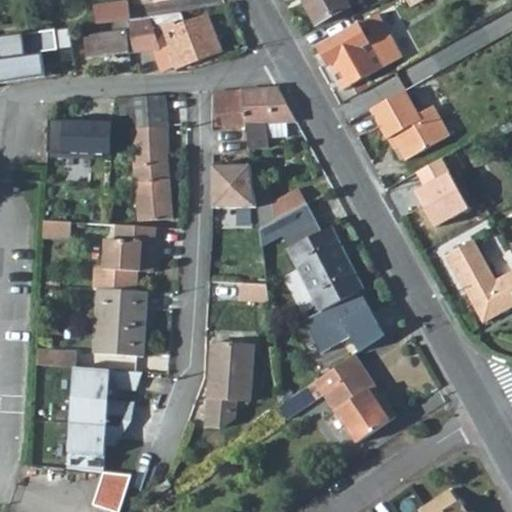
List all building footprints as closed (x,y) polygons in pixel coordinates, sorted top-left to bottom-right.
[(302,0),(316,24),(349,6),(345,0),(302,0)] [(131,20),(129,1),(95,5),(97,25),(131,20)] [(187,23),(183,13),(131,20),(132,30),(85,36),(88,59),(157,51),(164,71),(177,67),(178,69),(225,52),(210,15),(187,23)] [(340,89),(398,60),(374,15),(317,46),(340,89)] [(46,78),(43,53),(73,49),(71,28),(56,30),(0,37),(0,84),(38,78),(46,78)] [(278,86),(242,90),(247,125),(250,150),(269,148),(265,123),(297,121),(278,86)] [(433,103),(418,111),(406,89),(371,108),(388,138),(394,135),(406,157),(450,133),(433,103)] [(247,125),(242,90),(214,93),(215,127),(247,125)] [(166,107),(175,107),(174,95),(159,94),(121,98),(123,116),(133,116),(141,222),(174,220),(168,152),(170,150),(166,107)] [(51,122),(50,154),(100,155),(100,123),(51,122)] [(113,155),(114,123),(100,123),(100,155),(113,155)] [(251,161),(217,165),(218,192),(217,197),(216,208),(257,203),(255,188),(251,161)] [(255,188),(257,203),(260,229),(307,204),(298,187),(272,201),(270,186),(255,188)] [(321,313),(364,291),(332,228),(323,233),(307,204),(260,229),(262,247),(282,237),(289,250),(321,313)] [(75,223),(48,221),(47,238),(74,240),(75,223)] [(158,229),(119,226),(118,241),(108,240),(106,269),(97,268),(96,289),(104,290),(111,290),(138,292),(140,272),(155,273),(158,229)] [(445,258),(483,324),(511,307),(511,272),(494,283),(471,244),(445,258)] [(267,285),(242,283),(241,301),(270,303),(267,285)] [(111,290),(104,290),(99,355),(150,359),(155,294),(138,292),(111,290)] [(323,352),(352,337),(360,352),(386,335),(364,291),(321,313),(305,320),(323,352)] [(238,402),(252,402),(254,345),(215,343),(207,428),(222,429),(237,419),(238,402)] [(79,369),(81,354),(40,351),(40,353),(40,366),(63,367),(79,369)] [(359,441),(397,416),(357,354),(318,380),(359,441)] [(35,433),(58,435),(63,367),(40,366),(37,406),(35,433)] [(76,404),(141,409),(144,377),(79,372),(76,404)] [(307,405),(299,393),(283,403),(278,407),(288,422),(307,405)] [(124,510),(132,475),(104,469),(97,505),(124,510)] [(451,511),(448,507),(446,508),(438,496),(414,511),(451,511)]
